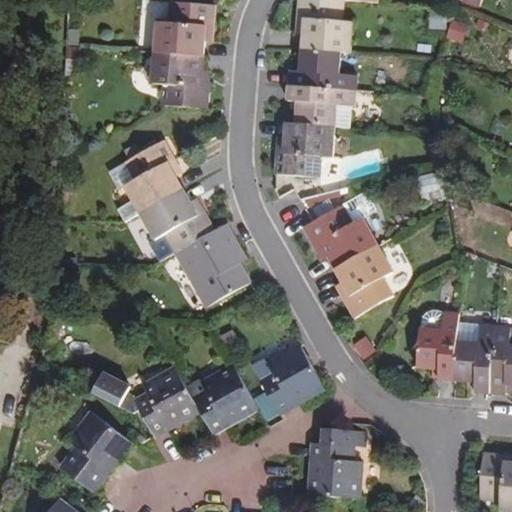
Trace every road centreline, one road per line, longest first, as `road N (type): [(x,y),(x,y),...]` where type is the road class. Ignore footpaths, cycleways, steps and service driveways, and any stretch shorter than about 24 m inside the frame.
road 1 (residential): [(264,0),(251,24),(243,80),(243,179),(271,246),(360,392)]
road 2 (residential): [(360,392),(184,495),(182,511)]
